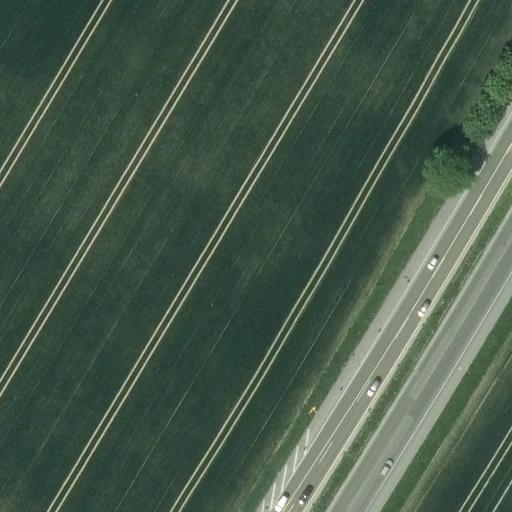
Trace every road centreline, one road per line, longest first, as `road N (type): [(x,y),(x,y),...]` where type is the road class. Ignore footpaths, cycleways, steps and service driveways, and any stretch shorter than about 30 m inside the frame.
road 1 (motorway): [(511,127),(283,511)]
road 2 (motorway): [(352,511),(511,242)]
